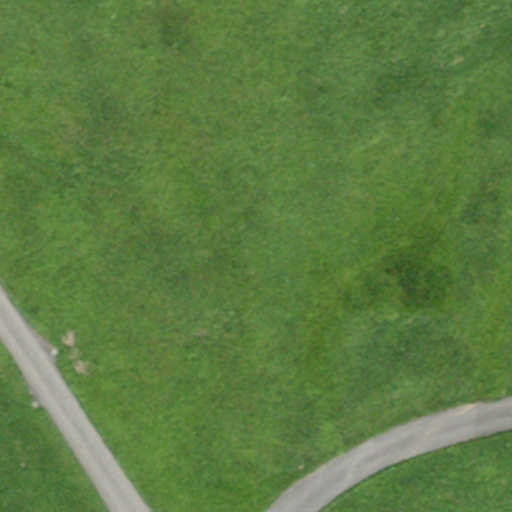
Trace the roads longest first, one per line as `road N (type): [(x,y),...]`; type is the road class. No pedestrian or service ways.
road 1 (residential): [(0,307),(139,511)]
road 2 (track): [(511,421),(333,470),(297,511)]
